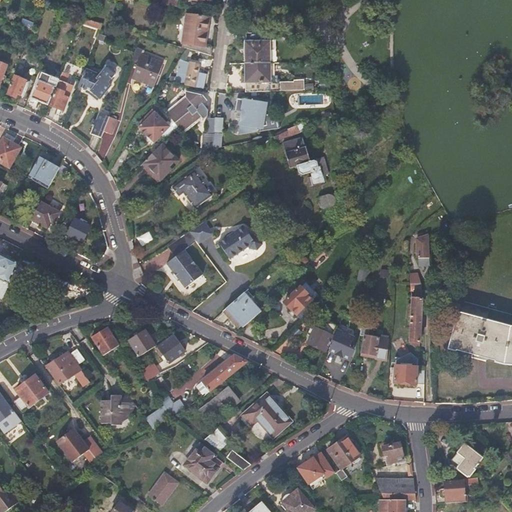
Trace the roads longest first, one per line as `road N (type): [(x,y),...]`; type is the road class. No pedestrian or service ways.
road 1 (residential): [(126,288),(354,403)]
road 2 (residential): [(126,288),(99,179),(66,141),(0,112)]
road 3 (residential): [(354,403),(209,511)]
road 4 (residential): [(126,288),(113,302),(0,353)]
road 5 (residential): [(0,228),(126,288)]
